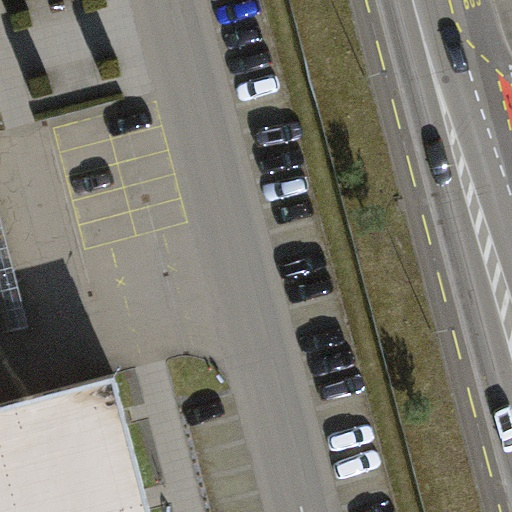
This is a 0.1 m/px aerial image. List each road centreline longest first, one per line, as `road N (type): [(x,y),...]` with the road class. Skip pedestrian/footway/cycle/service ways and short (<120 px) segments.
road 1 (residential): [(169,0),(302,511)]
road 2 (secondary): [(428,0),(484,214)]
